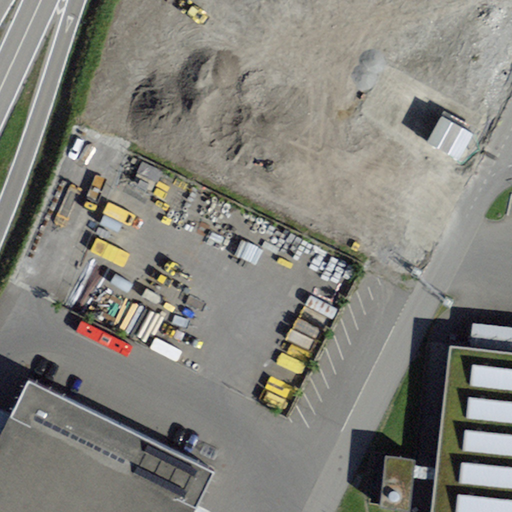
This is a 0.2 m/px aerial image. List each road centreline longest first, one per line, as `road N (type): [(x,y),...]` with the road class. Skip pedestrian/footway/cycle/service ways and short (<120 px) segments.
road 1 (residential): [(321,511),(502,158)]
road 2 (secondary): [(0,220),(76,0)]
